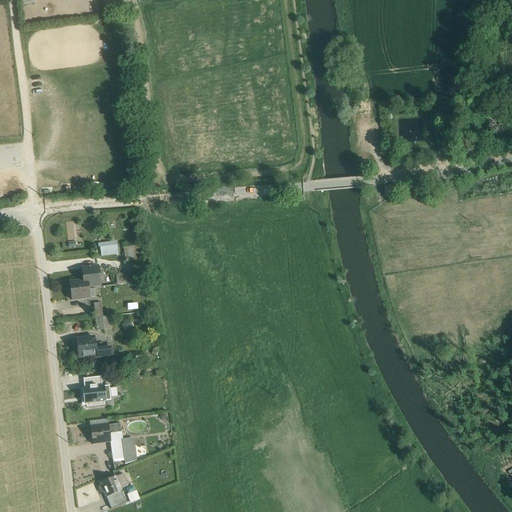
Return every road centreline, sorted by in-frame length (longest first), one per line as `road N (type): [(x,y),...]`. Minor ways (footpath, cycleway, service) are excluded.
road 1 (unclassified): [(511,158),(467,172),(361,184),(36,207)]
road 2 (unclassified): [(70,511),(36,207)]
